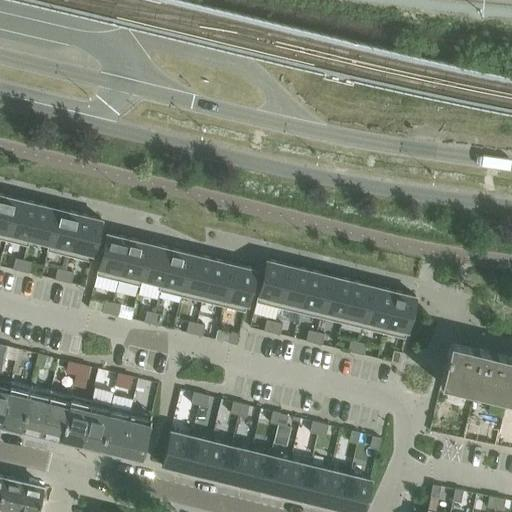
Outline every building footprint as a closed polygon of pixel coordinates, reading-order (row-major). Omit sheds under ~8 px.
[(29,0),(229,48),(310,67),(310,69),(321,71),(320,74),(351,82),(352,79),(381,85),(411,92),(458,102),(478,106),(498,110),(511,112),(511,71),(495,68),(456,60),(451,59),(430,54),(408,50),(388,45),(349,36),(220,5),(197,0),(29,0)] [(0,193),(0,238),(6,240),(16,198),(0,193)] [(16,198),(6,240),(27,245),(37,203),(16,198)] [(37,203),(27,245),(28,246),(29,239),(48,243),(47,250),(48,251),(58,208),(37,203)] [(58,208),(48,251),(69,256),(79,213),(58,208)] [(79,213),(69,256),(91,261),(101,218),(79,213)] [(96,275),(93,287),(115,292),(118,280),(128,237),(106,232),(96,275)] [(128,237),(118,280),(139,285),(149,243),(128,237)] [(140,286),(138,294),(157,299),(159,290),(160,290),(170,248),(149,243),(139,285),(140,286)] [(170,248),(160,290),(181,296),(191,253),(170,248)] [(191,253),(181,296),(202,301),(212,258),(191,253)] [(15,258),(13,269),(21,271),(23,260),(15,258)] [(212,258),(202,301),(223,306),(233,263),(212,258)] [(256,301),(253,313),(275,319),(275,317),(288,264),(266,259),(263,270),(256,301)] [(23,260),(21,271),(29,273),(31,262),(23,260)] [(233,263),(223,306),(245,311),(255,268),(233,263)] [(288,264),(275,317),(296,322),(298,312),(299,312),(309,269),(288,264)] [(57,268),(55,279),(63,281),(65,270),(57,268)] [(309,269),(299,312),(320,317),(330,274),(309,269)] [(65,270),(63,281),(71,283),(73,272),(65,270)] [(330,274),(320,317),(341,322),(351,280),(330,274)] [(351,280),(341,322),(362,327),(372,285),(351,280)] [(372,285),(362,327),(383,332),(393,290),(372,285)] [(393,290),(383,332),(405,338),(415,295),(393,290)] [(105,300),(102,311),(110,313),(113,302),(105,300)] [(113,302),(110,313),(118,315),(121,304),(113,302)] [(146,311),(144,322),(152,324),(154,313),(146,311)] [(154,313),(152,324),(160,326),(162,314),(154,313)] [(266,319),(264,330),(272,332),(274,321),(266,319)] [(188,321),(186,332),(194,334),(196,323),(188,321)] [(274,321),(272,332),(280,334),(282,323),(274,321)] [(196,323),(194,334),(202,336),(204,325),(196,323)] [(308,329),(305,341),(314,343),(316,331),(308,329)] [(231,331),(229,342),(237,344),(240,333),(231,331)] [(316,331),(314,343),(322,344),(324,333),(316,331)] [(350,340),(348,351),(356,353),(358,342),(350,340)] [(358,342),(356,353),(364,355),(366,344),(358,342)] [(442,374),(440,384),(474,392),(484,350),(450,342),(444,364),(442,374)] [(393,350),(390,361),(399,363),(401,352),(393,350)] [(511,356),(484,350),(474,392),(506,399),(511,374),(511,356)] [(68,361),(65,371),(71,372),(86,376),(89,366),(74,362),(68,361)] [(116,382),(116,383),(129,386),(131,377),(118,373),(116,382)] [(0,378),(0,420),(10,381),(0,378)] [(10,381),(0,420),(0,424),(19,429),(30,386),(10,381)] [(30,386),(19,429),(39,434),(49,391),(30,386)] [(90,400),(79,444),(99,449),(110,405),(113,391),(94,387),(90,400)] [(49,391),(39,434),(59,439),(69,395),(49,391)] [(193,391),(190,403),(199,405),(201,393),(193,391)] [(201,393),(199,405),(206,406),(209,395),(201,393)] [(110,405),(99,449),(119,454),(130,410),(132,398),(113,394),(110,405)] [(69,395),(59,439),(79,444),(90,400),(69,395)] [(233,401),(230,412),(238,414),(241,403),(233,401)] [(241,403),(238,414),(246,416),(249,405),(241,403)] [(130,410),(119,454),(138,459),(143,441),(149,415),(130,410)] [(272,411),(270,422),(278,424),(280,413),(272,411)] [(280,413),(278,424),(286,426),(288,415),(280,413)] [(312,421),(309,432),(317,434),(320,423),(312,421)] [(320,423),(317,434),(325,436),(328,425),(320,423)] [(170,429),(162,465),(182,470),(191,434),(170,429)] [(351,430),(349,441),(357,443),(360,432),(351,430)] [(191,434),(182,470),(202,475),(211,439),(191,434)] [(372,435),(369,446),(378,448),(380,437),(372,435)] [(211,439),(202,475),(222,480),(231,444),(211,439)] [(231,444),(222,480),(242,485),(251,449),(231,444)] [(251,449),(242,485),(262,489),(270,454),(251,449)] [(270,454),(262,489),(281,494),(290,458),(270,454)] [(290,458),(281,494),(301,499),(310,463),(290,458)] [(310,463),(301,499),(321,504),(330,468),(310,463)] [(330,468),(321,504),(341,509),(350,473),(330,468)] [(350,473),(341,509),(354,511),(362,511),(370,478),(350,473)] [(0,490),(0,511),(15,511),(24,480),(4,475),(0,490)] [(24,480),(15,511),(36,511),(43,484),(24,480)] [(432,484),(430,495),(438,497),(440,486),(432,484)] [(454,488),(452,500),(461,501),(463,490),(454,488)] [(489,495),(487,507),(495,508),(497,497),(489,495)] [(497,497),(495,508),(503,510),(505,499),(497,497)]
